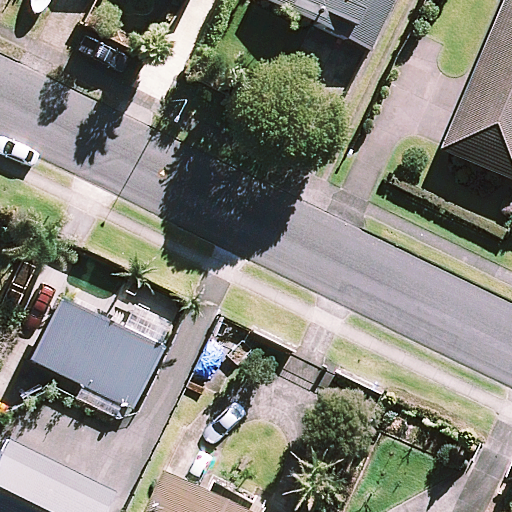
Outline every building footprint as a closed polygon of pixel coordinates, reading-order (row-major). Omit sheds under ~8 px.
[(258,0),(368,51),(392,0),(258,0)] [(511,0),(508,0),(443,152),(511,181),(511,0)] [(158,348),(57,300),(28,361),(129,409),(158,348)] [(97,511),(107,491),(0,440),(0,441),(0,511),(97,511)] [(237,511),(166,478),(149,511),(237,511)]
